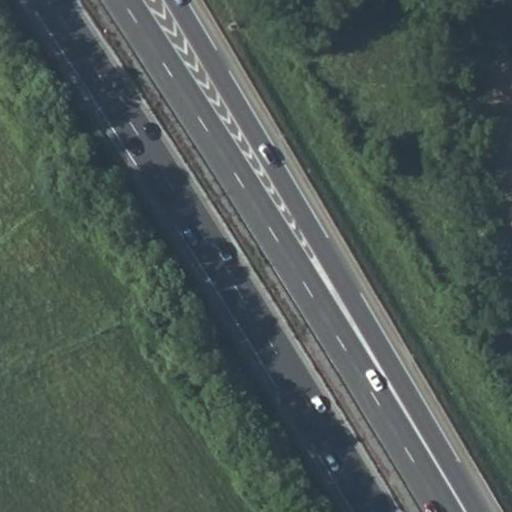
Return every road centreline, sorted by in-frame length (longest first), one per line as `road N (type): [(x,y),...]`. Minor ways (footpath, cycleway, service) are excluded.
road 1 (trunk): [(447,511),(122,0)]
road 2 (trunk): [(49,0),(373,511)]
road 3 (trunk): [(476,511),(175,0)]
